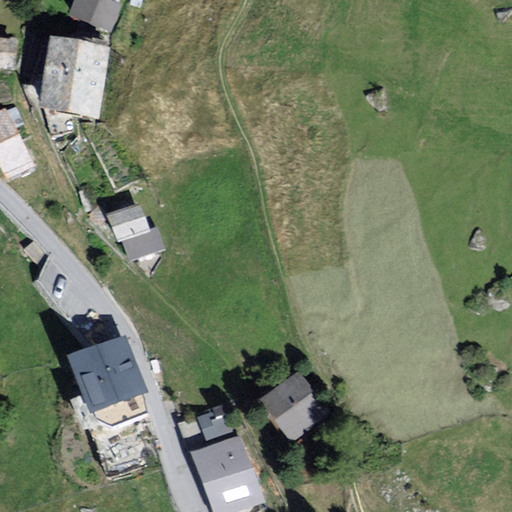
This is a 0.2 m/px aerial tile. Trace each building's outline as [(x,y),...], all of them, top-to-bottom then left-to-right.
[(119,7),(96,0),(70,0),(64,20),(110,35),(119,7)] [(99,57),(37,41),(20,109),(82,125),(99,57)] [(12,44),(0,43),(0,72),(11,73),(12,44)] [(0,182),(29,172),(7,111),(0,113),(0,182)] [(132,195),(86,210),(100,242),(144,226),(132,195)] [(111,336),(40,363),(88,492),(159,465),(111,336)] [(292,372),(243,400),(270,446),(319,417),(292,372)] [(202,433),(228,428),(224,407),(198,412),(202,433)] [(251,511),(270,506),(248,437),(186,457),(203,511),(251,511)]
